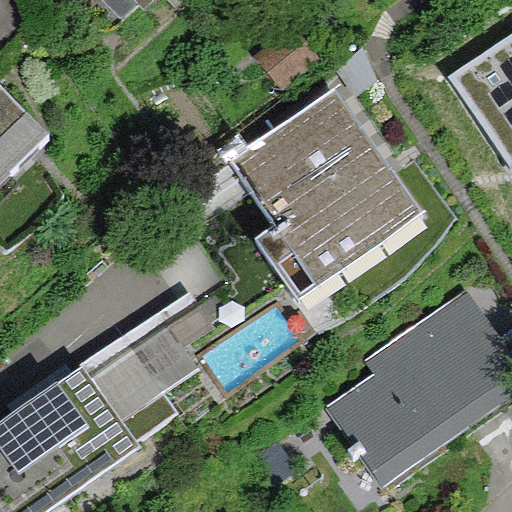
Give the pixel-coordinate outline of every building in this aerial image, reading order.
[(158,0),(131,0),(144,14),(158,0)] [(299,294),(416,214),(335,95),(239,161),(281,223),(260,237),(299,294)] [(0,175),(35,140),(0,106),(0,175)] [(383,480),(511,392),(511,370),(463,299),(372,361),(382,375),(333,408),(383,480)] [(84,372),(0,430),(0,511),(62,511),(143,457),(84,372)]
